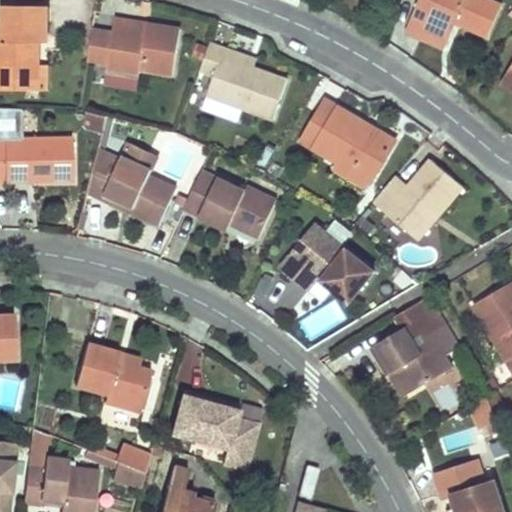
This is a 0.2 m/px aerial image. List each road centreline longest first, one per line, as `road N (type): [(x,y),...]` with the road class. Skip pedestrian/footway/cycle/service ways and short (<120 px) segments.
road 1 (residential): [(399,511),(329,403),(240,325),(119,270),(0,252)]
road 2 (residential): [(511,164),(385,71),(234,0)]
